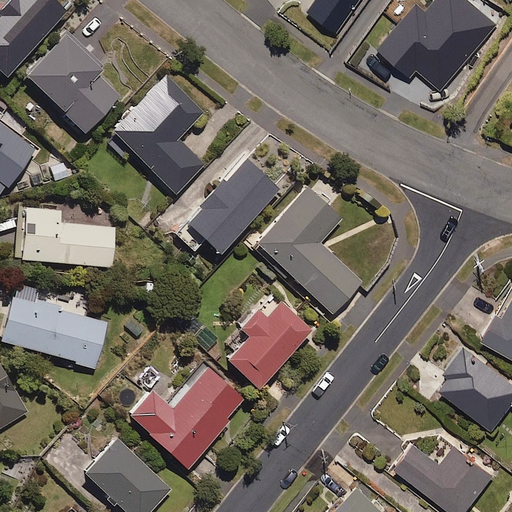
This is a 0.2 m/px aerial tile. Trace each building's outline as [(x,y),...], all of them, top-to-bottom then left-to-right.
[(66,9),(55,0),(10,0),(0,11),(0,72),(4,76),(66,9)] [(315,0),(308,11),(336,30),(357,0),(315,0)] [(418,1),(417,0),(394,0),(386,10),(399,22),(378,47),(396,63),(381,80),(402,98),(414,84),(426,94),(420,100),(432,110),(461,75),(456,71),(497,22),(469,0),(432,0),(426,8),(418,1)] [(66,30),(24,74),(23,75),(82,132),(118,95),(96,73),(103,66),(66,30)] [(202,113),(165,75),(110,130),(174,194),(203,165),(176,139),(202,113)] [(0,195),(34,149),(0,123),(0,195)] [(278,190),(245,158),(174,233),(192,251),(203,239),(218,253),(278,190)] [(340,218),(307,187),(255,244),(332,314),(361,282),(318,242),(340,218)] [(59,210),(17,206),(13,258),(111,266),(114,227),(58,222),(59,210)] [(107,320),(12,292),(0,332),(0,339),(93,368),(107,320)] [(511,292),(500,314),(497,312),(482,339),(511,356),(511,292)] [(311,330),(279,301),(264,317),(255,309),(238,327),(247,336),(225,359),(256,389),(311,330)] [(511,382),(464,345),(443,372),(448,376),(439,388),(492,429),(511,402),(511,382)] [(242,400),(206,366),(168,407),(150,391),(128,416),(185,468),(229,421),(226,418),(242,400)] [(0,427),(26,412),(0,368),(0,427)] [(148,511),(170,489),(115,439),(83,474),(123,511),(148,511)] [(441,462),(415,441),(395,467),(451,511),(463,511),(494,474),(456,444),(441,462)] [(386,511),(357,484),(330,511),(386,511)]
